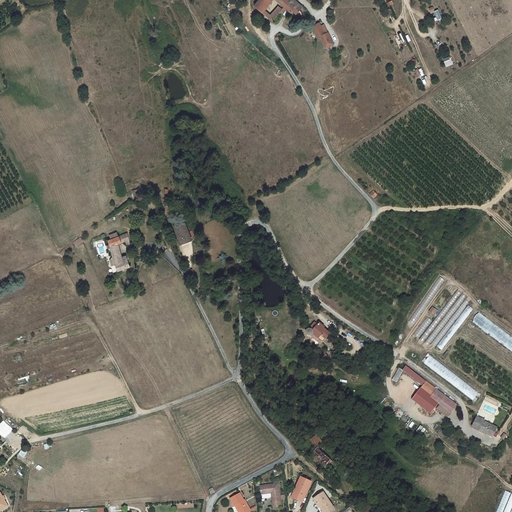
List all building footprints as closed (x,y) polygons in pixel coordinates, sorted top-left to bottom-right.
[(253,7),(261,13),(264,10),(273,0),(258,0),(255,5),(253,7)] [(275,0),(281,4),(285,8),(287,10),(290,13),(292,11),(294,9),(297,11),(297,12),(301,7),(293,0),(275,0)] [(267,18),(271,21),(280,11),(281,12),(285,8),(281,4),(270,16),(267,18)] [(267,18),(270,16),(264,10),(261,13),(267,18)] [(431,13),(435,21),(442,18),(439,10),(431,13)] [(319,23),(311,27),(316,38),(320,36),(324,34),(322,30),(319,23)] [(324,34),(320,36),(325,48),(333,45),(327,33),(324,34)] [(189,238),(181,220),(170,225),(177,243),(189,238)] [(111,246),(119,243),(126,241),(124,235),(109,240),(111,246)] [(123,256),(119,243),(111,246),(113,256),(115,263),(124,260),(123,256)] [(124,260),(115,263),(118,270),(130,266),(127,255),(123,256),(124,260)] [(458,291),(434,322),(427,317),(413,335),(429,347),(431,344),(435,347),(436,346),(441,351),(473,310),(468,305),(470,303),(466,299),(467,298),(458,291)] [(511,335),(480,312),(473,322),(511,351),(511,335)] [(306,334),(309,337),(311,333),(322,342),(329,333),(321,327),(323,325),(318,322),(316,325),(313,322),(312,323),(309,326),(307,329),(306,330),(305,332),(305,333),(306,334)] [(319,345),(322,342),(311,333),(309,337),(311,339),(319,345)] [(430,355),(424,363),(473,401),(479,394),(430,355)] [(422,386),(425,381),(405,366),(402,370),(422,386)] [(430,414),(438,404),(444,395),(425,381),(422,386),(411,399),(430,414)] [(444,395),(438,404),(439,405),(450,413),(456,405),(444,395)] [(447,417),(450,413),(439,405),(436,409),(447,417)] [(484,405),(481,411),(492,416),(493,415),(493,416),(496,410),(485,405),(484,405)] [(484,420),(476,417),(471,427),(492,437),(496,428),(483,422),(484,420)] [(10,427),(4,419),(0,422),(0,432),(2,435),(10,427)] [(323,442),(316,436),(310,440),(308,441),(317,449),(323,442)] [(331,461),(317,449),(311,456),(326,468),(331,461)] [(298,478),(294,489),(296,490),(292,499),(302,503),(310,482),(298,478)] [(274,485),(260,486),(262,499),(272,497),(273,507),(282,506),(279,483),(273,483),(274,485)] [(0,509),(0,510),(9,505),(1,492),(0,491),(0,509)] [(511,511),(511,493),(504,491),(496,511),(511,511)] [(313,499),(318,507),(319,506),(323,511),(328,511),(333,509),(323,493),(313,499)] [(250,510),(249,509),(245,501),(243,502),(240,494),(231,498),(235,506),(236,505),(239,511),(245,511),(247,511),(250,510)]
